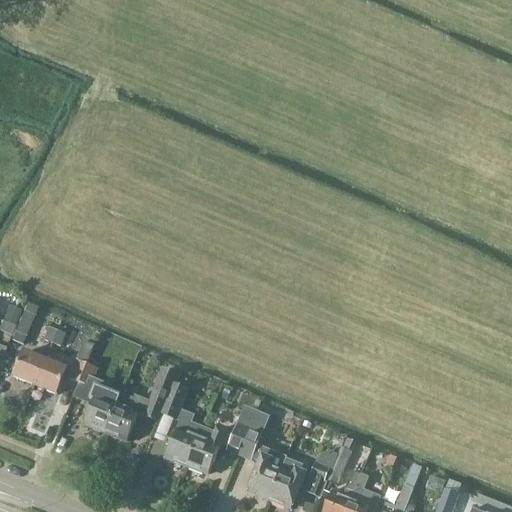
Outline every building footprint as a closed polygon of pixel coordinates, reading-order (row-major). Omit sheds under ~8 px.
[(38,322),(44,306),(29,300),(24,312),(11,307),(5,322),(4,322),(0,331),(0,332),(13,337),(22,317),(22,315),(38,322)] [(23,347),(33,322),(22,317),(13,337),(11,342),(23,347)] [(52,345),(57,332),(49,329),(44,342),(52,345)] [(61,349),(66,336),(57,332),(52,345),(61,349)] [(35,388),(45,364),(23,355),(13,380),(35,388)] [(79,385),(87,367),(76,362),(68,381),(79,385)] [(57,397),(67,373),(45,364),(35,388),(57,397)] [(106,434),(121,397),(109,392),(110,388),(94,382),(98,371),(87,367),(79,385),(75,396),(93,404),(85,426),(106,434)] [(157,425),(160,417),(173,386),(176,378),(164,374),(151,406),(135,399),(134,402),(121,397),(106,434),(128,443),(138,417),(139,417),(145,420),(157,425)] [(177,424),(190,393),(173,386),(169,397),(160,417),(177,424)] [(239,458),(257,414),(245,409),(238,426),(233,439),(217,432),(215,435),(203,430),(188,468),(209,476),(222,446),(228,449),(227,453),(239,458)] [(281,475),(287,460),(257,448),(269,419),(257,414),(239,458),(259,466),(249,492),(270,500),(280,475),(281,475)] [(188,468),(203,430),(181,421),(166,459),(188,468)] [(339,488),(358,446),(347,441),(328,484),(339,488)] [(320,501),(332,471),(317,465),(305,495),(320,501)] [(292,509),(305,477),(295,473),(292,479),(281,475),(280,475),(270,500),(292,509)] [(345,511),(360,476),(353,473),(343,498),(332,494),(324,511),(345,511)] [(414,491),(419,477),(410,474),(405,487),(414,491)] [(375,511),(378,505),(371,502),(374,495),(363,491),(368,479),(360,476),(345,511),(375,511)] [(405,511),(407,509),(411,498),(403,495),(398,509),(387,505),(383,511),(405,511)] [(446,511),(450,504),(441,500),(437,511),(446,511)]
